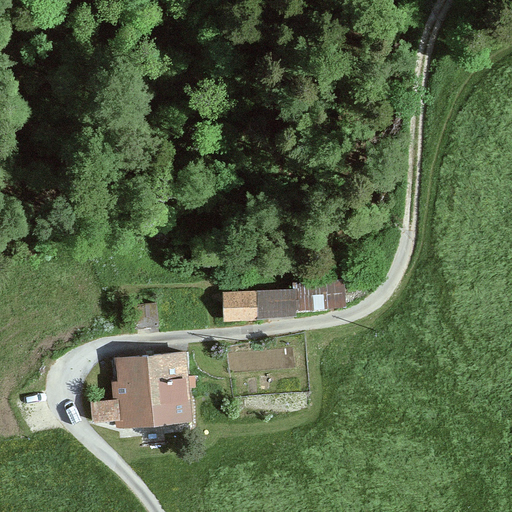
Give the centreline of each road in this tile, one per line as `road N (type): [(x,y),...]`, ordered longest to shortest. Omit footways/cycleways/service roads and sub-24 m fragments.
road 1 (track): [(160,511),(74,416),(64,383),(70,366),(106,342),(316,321)]
road 2 (track): [(446,0),(427,18),(422,116),(398,269),(357,310),(316,321)]
